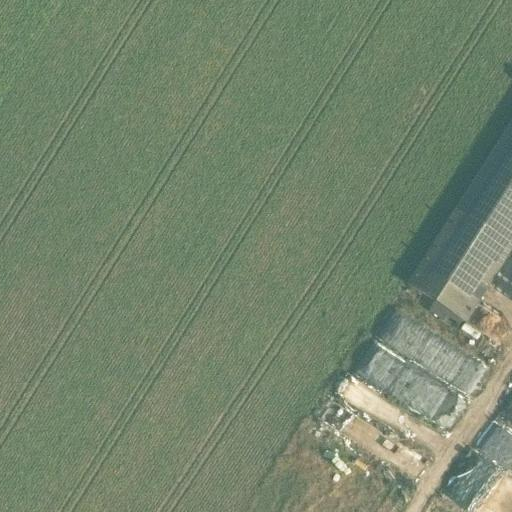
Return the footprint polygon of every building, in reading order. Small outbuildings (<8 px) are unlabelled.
[(511,124),(408,286),(465,323),(511,249),(511,124)] [(450,384),(469,355),(393,307),(375,336),(450,384)] [(347,373),(335,392),(365,410),(377,391),(347,373)] [(335,417),(337,419),(345,412),(333,399),(318,414),(328,424),(335,417)] [(511,475),(511,401),(499,427),(509,432),(492,466),(511,475)]
